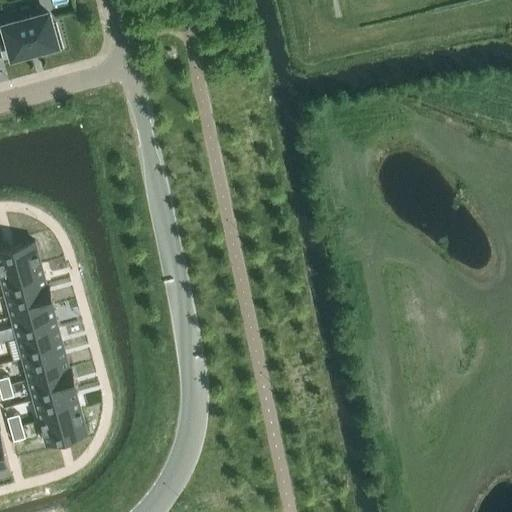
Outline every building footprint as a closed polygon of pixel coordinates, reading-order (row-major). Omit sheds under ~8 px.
[(12,55),(40,47),(41,51),(61,46),(55,23),(51,24),(48,12),(4,24),(6,33),(0,34),(0,49),(10,47),(12,55)] [(34,240),(0,248),(0,271),(0,273),(41,262),(34,240)] [(41,262),(0,273),(6,294),(48,283),(48,282),(46,282),(41,262)] [(48,283),(6,294),(12,315),(54,303),(48,283)] [(54,303),(12,315),(17,336),(58,325),(52,305),(54,304),(54,303)] [(17,336),(8,338),(13,359),(23,357),(63,346),(58,325),(17,336)] [(63,346),(23,357),(29,377),(71,366),(71,365),(69,366),(63,346)] [(71,366),(29,377),(34,398),(77,387),(71,366)] [(8,375),(0,377),(0,387),(11,384),(8,375)] [(11,384),(0,387),(0,389),(2,397),(14,394),(11,384)] [(77,387),(34,398),(40,419),(80,408),(75,388),(77,387)] [(80,408),(40,419),(46,442),(87,431),(80,408)] [(19,412),(7,416),(10,427),(22,424),(19,412)] [(22,424),(10,427),(14,439),(25,436),(22,424)] [(0,431),(0,473),(11,471),(0,431)]
